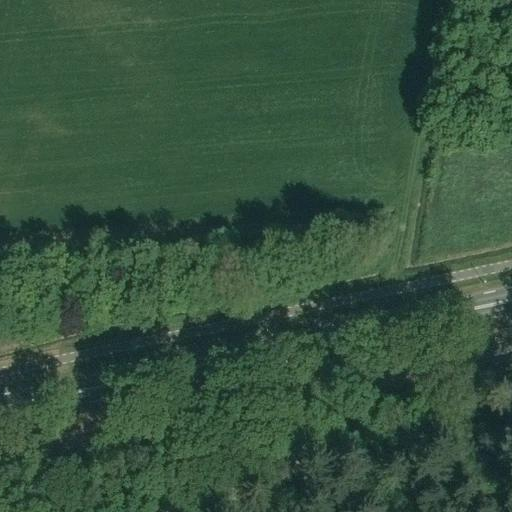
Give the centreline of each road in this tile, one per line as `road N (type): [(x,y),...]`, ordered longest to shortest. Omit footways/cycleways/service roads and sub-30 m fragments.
road 1 (primary): [(0,408),(511,298)]
road 2 (track): [(277,349),(290,430),(273,469),(194,511)]
